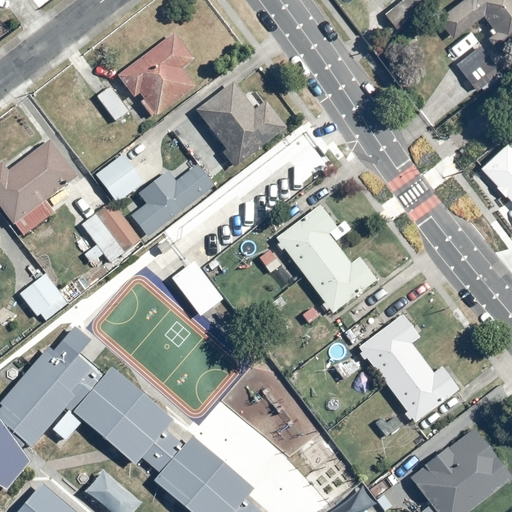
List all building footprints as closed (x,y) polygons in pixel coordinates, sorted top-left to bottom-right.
[(421,0),(401,0),(385,14),(399,30),(427,6),(421,0)] [(511,68),(511,0),(458,0),(437,16),(454,38),(483,15),(493,28),(486,34),(453,59),(463,72),(459,76),(472,94),(480,87),(483,91),(511,68)] [(194,60),(172,33),(118,77),(135,99),(153,121),(196,87),(182,70),(194,60)] [(234,82),(197,111),(226,149),(221,153),(234,169),(286,128),(267,104),(257,112),(234,82)] [(129,113),(110,85),(96,94),(115,123),(129,113)] [(79,176),(53,141),(10,173),(3,163),(0,165),(0,204),(24,237),(55,213),(46,201),(79,176)] [(146,183),(125,153),(96,174),(117,203),(146,183)] [(213,187),(189,155),(139,193),(145,201),(128,214),(147,238),(213,187)] [(140,241),(111,202),(107,205),(105,203),(96,210),(97,213),(82,224),(96,243),(83,253),(90,263),(103,253),(110,263),(140,241)] [(325,302),(321,305),(328,314),(331,311),(334,315),(378,283),(361,259),(352,266),(329,234),(338,227),(322,206),(274,241),(282,253),(286,249),(325,302)] [(224,301),(193,260),(172,276),(202,317),(224,301)] [(19,293),(38,318),(42,315),(46,322),(69,305),(45,274),(19,293)] [(104,339),(66,309),(0,390),(0,395),(36,424),(104,339)] [(422,336),(405,314),(360,347),(415,422),(461,388),(445,367),(434,375),(411,343),(422,336)] [(175,395),(111,343),(71,393),(135,444),(175,395)] [(27,434),(0,412),(0,464),(1,466),(27,434)] [(384,422),(380,415),(372,420),(382,434),(400,422),(394,414),(384,422)] [(250,463),(190,415),(155,459),(214,507),(250,463)] [(421,511),(473,511),(511,482),(511,476),(470,422),(446,441),(450,447),(424,467),(425,469),(412,480),(418,487),(431,505),(421,511)] [(103,511),(35,457),(0,499),(0,504),(9,511),(103,511)] [(133,511),(140,505),(103,471),(86,490),(110,511),(133,511)] [(254,511),(270,493),(245,473),(219,505),(228,511),(254,511)] [(367,486),(329,511),(364,511),(378,502),(367,486)] [(511,491),(501,499),(511,511),(511,491)]
